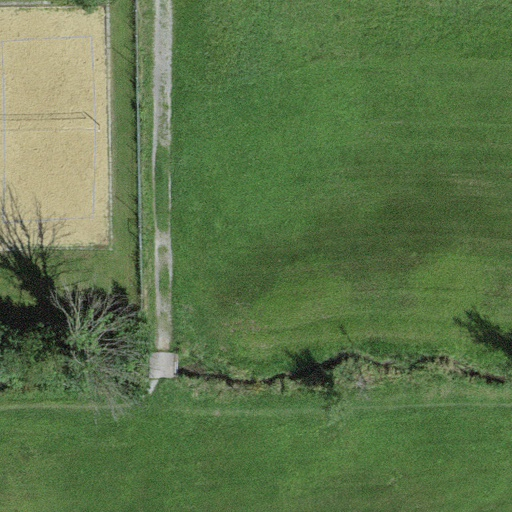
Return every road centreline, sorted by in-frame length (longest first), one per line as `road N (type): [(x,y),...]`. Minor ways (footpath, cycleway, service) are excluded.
road 1 (track): [(163,0),(165,360)]
road 2 (track): [(155,397),(113,407),(0,411)]
